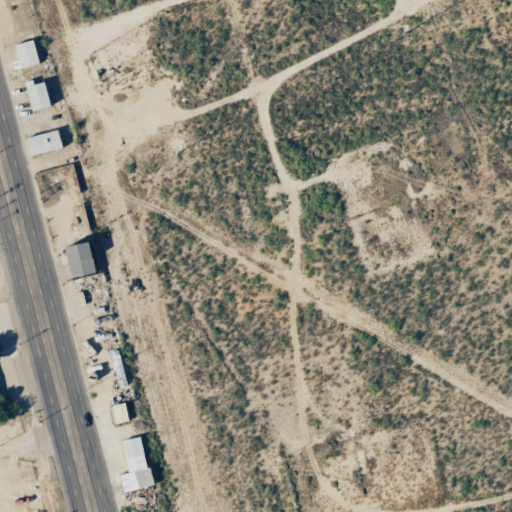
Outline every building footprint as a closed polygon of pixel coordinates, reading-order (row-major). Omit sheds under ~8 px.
[(11,45),(18,69),(36,64),(29,40),(11,45)] [(50,105),(44,81),(22,87),(28,111),(50,105)] [(27,156),(62,148),(57,129),(22,138),(27,156)] [(59,247),(66,279),(90,273),(83,241),(59,247)] [(113,424),(126,422),(123,403),(109,406),(113,424)] [(116,475),(120,492),(149,486),(138,437),(119,441),(126,473),(116,475)]
